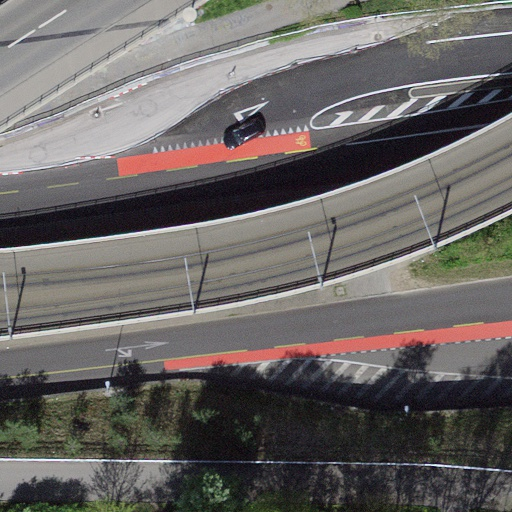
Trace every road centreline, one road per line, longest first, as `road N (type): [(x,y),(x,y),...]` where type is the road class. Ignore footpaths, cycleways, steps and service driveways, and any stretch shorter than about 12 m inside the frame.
road 1 (motorway): [(511,53),(411,63),(239,99),(94,144),(2,194)]
road 2 (secondary): [(511,123),(2,194)]
road 3 (secondary): [(0,376),(480,315)]
